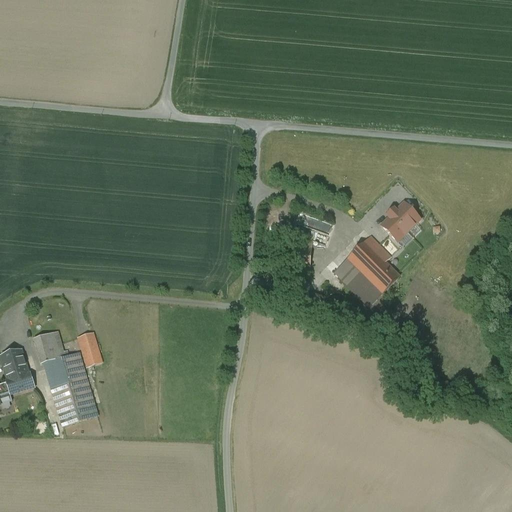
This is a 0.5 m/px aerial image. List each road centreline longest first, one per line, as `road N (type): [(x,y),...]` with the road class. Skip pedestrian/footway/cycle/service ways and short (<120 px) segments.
road 1 (unclassified): [(263,120),(228,420),(231,511)]
road 2 (unclassified): [(511,145),(263,120)]
road 3 (unclassified): [(162,116),(0,102)]
